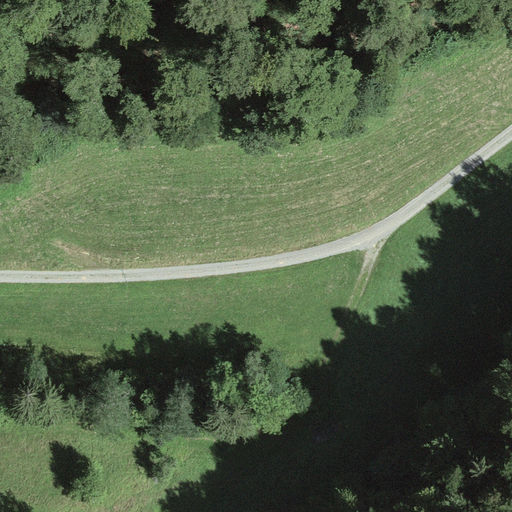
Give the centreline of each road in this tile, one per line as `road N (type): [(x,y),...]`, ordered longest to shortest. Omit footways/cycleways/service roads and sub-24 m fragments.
road 1 (track): [(0,275),(165,273),(312,254),(373,236),(511,133)]
road 2 (track): [(148,511),(361,297),(373,236)]
